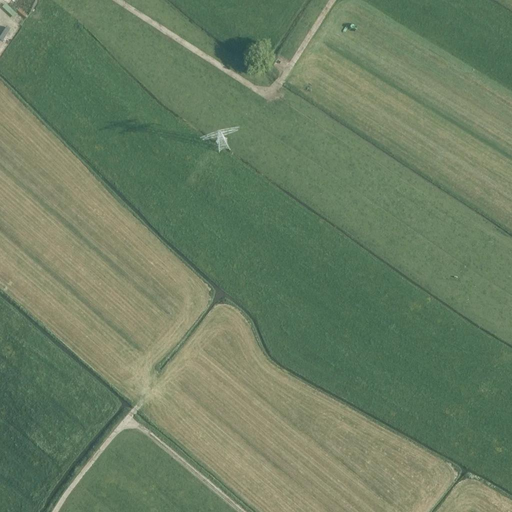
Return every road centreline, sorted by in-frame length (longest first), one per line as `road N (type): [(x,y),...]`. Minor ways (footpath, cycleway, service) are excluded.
road 1 (track): [(332,0),(270,95),(121,0)]
road 2 (track): [(54,511),(140,402),(91,361)]
road 3 (track): [(125,421),(240,511)]
